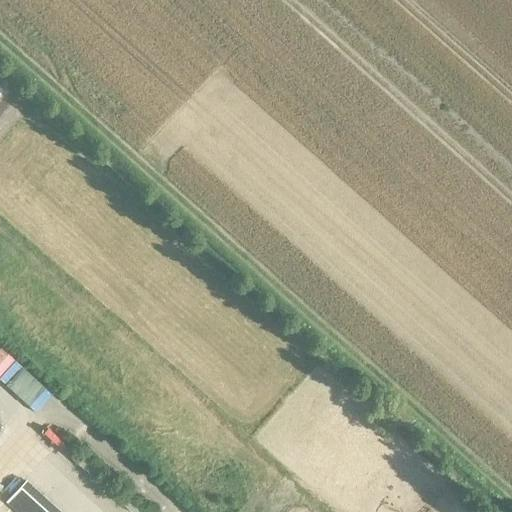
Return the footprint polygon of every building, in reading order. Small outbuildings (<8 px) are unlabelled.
[(28,407),(45,388),(22,367),(5,385),(28,407)] [(61,450),(66,445),(48,428),(43,434),(61,450)] [(83,470),(88,464),(74,452),(69,457),(83,470)] [(59,511),(24,480),(6,500),(19,511),(59,511)] [(119,502),(130,511),(134,511),(138,508),(124,496),(119,502)]
